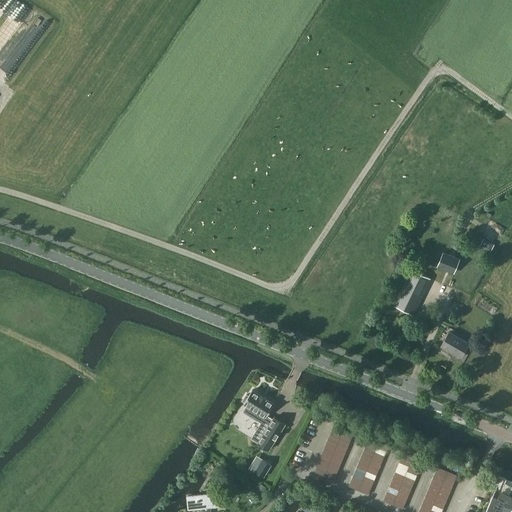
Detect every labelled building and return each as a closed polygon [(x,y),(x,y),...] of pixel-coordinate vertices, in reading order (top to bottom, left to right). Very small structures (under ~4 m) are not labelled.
[(484,238),(480,246),(490,251),(494,244),(484,238)] [(443,252),(438,265),(455,272),(460,259),(443,252)] [(412,270),(395,306),(413,314),(431,278),(412,270)] [(443,342),(450,329),(445,327),(438,340),(443,342)] [(461,356),(469,342),(450,331),(442,345),(461,356)] [(266,417),(274,403),(266,398),(260,394),(252,389),(248,395),(246,394),(242,400),(245,401),(244,403),(247,405),(243,411),(261,422),(252,438),(258,442),(269,449),(285,423),(274,416),(271,421),(266,417)] [(332,428),(342,432),(344,427),(334,423),(332,428)] [(344,427),(342,432),(352,436),(354,431),(344,427)] [(330,433),(340,437),(342,432),(332,428),(330,433)] [(342,432),(340,437),(350,441),(352,436),(342,432)] [(328,438),(338,442),(340,437),(330,433),(328,438)] [(340,437),(338,442),(348,446),(350,441),(340,437)] [(326,442),(336,446),(338,442),(328,438),(326,442)] [(367,442),(376,446),(378,442),(369,438),(367,442)] [(324,447),(334,451),(336,446),(326,442),(324,447)] [(338,442),(336,446),(346,450),(348,446),(338,442)] [(365,447),(374,451),(376,446),(367,442),(365,447)] [(378,442),(376,446),(386,451),(388,446),(378,442)] [(336,446),(334,451),(344,455),(346,450),(336,446)] [(376,446),(374,451),(384,455),(386,451),(376,446)] [(322,452),(332,456),(334,451),(324,447),(322,452)] [(363,452),(372,456),(374,451),(365,447),(363,452)] [(334,451),(332,456),(342,460),(344,455),(334,451)] [(374,451),(372,456),(382,460),(384,455),(374,451)] [(320,457),(330,461),(332,456),(322,452),(320,457)] [(360,457),(370,461),(372,456),(363,452),(360,457)] [(411,461),(413,456),(403,452),(401,457),(411,461)] [(332,456),(330,461),(340,465),(342,460),(332,456)] [(372,456),(370,461),(380,465),(382,460),(372,456)] [(411,461),(421,465),(423,460),(413,456),(411,461)] [(318,462),(328,466),(330,461),(320,457),(318,462)] [(358,462),(368,466),(370,461),(360,457),(358,462)] [(409,466),(411,461),(401,457),(399,462),(409,466)] [(255,471),(263,476),(271,464),(262,459),(255,471)] [(330,461),(328,466),(338,470),(340,465),(330,461)] [(370,461),(368,466),(378,470),(380,465),(370,461)] [(421,465),(411,461),(409,466),(419,470),(421,465)] [(316,467),(326,471),(328,466),(318,462),(316,467)] [(368,466),(358,462),(357,466),(366,470),(368,466)] [(397,467),(407,471),(409,466),(399,462),(397,467)] [(328,466),(326,471),(336,475),(338,470),(328,466)] [(364,475),(366,470),(357,466),(354,471),(364,475)] [(368,466),(366,470),(376,474),(378,470),(368,466)] [(419,470),(409,466),(407,471),(416,475),(419,470)] [(435,471),(445,475),(447,470),(437,466),(435,471)] [(326,471),(316,467),(314,471),(324,475),(326,471)] [(395,472),(405,476),(407,471),(397,467),(395,472)] [(366,470),(364,475),(374,479),(376,474),(366,470)] [(445,475),(455,480),(457,475),(447,470),(445,475)] [(326,471),(324,475),(334,479),(336,475),(326,471)] [(362,480),(364,475),(354,471),(352,476),(362,480)] [(407,471),(405,476),(414,480),(416,475),(407,471)] [(445,475),(435,471),(433,476),(443,480),(445,475)] [(393,477),(403,481),(405,476),(395,472),(393,477)] [(364,475),(362,480),(372,484),(374,479),(364,475)] [(455,480),(445,475),(443,480),(453,485),(455,480)] [(360,485),(362,480),(352,476),(350,480),(360,485)] [(405,476),(403,481),(412,485),(414,480),(405,476)] [(443,480),(433,476),(431,481),(441,485),(443,480)] [(391,481),(401,485),(403,481),(393,477),(391,481)] [(360,485),(350,480),(349,485),(358,489),(360,485)] [(362,480),(360,485),(370,489),(372,484),(362,480)] [(453,485),(443,480),(441,485),(451,489),(453,485)] [(389,486),(399,490),(401,485),(391,481),(389,486)] [(403,481),(401,485),(410,489),(412,485),(403,481)] [(441,485),(431,481),(429,486),(439,490),(441,485)] [(260,484),(258,488),(263,492),(266,487),(260,484)] [(370,489),(360,485),(358,489),(368,493),(370,489)] [(401,485),(399,490),(408,494),(410,489),(401,485)] [(451,489),(441,485),(439,490),(449,494),(451,489)] [(387,491),(397,495),(399,490),(389,486),(387,491)] [(439,490),(429,486),(427,491),(437,495),(439,490)] [(399,490),(397,495),(406,499),(408,494),(399,490)] [(449,494),(439,490),(437,495),(447,499),(449,494)] [(385,495),(395,500),(397,495),(387,491),(385,495)] [(425,496),(435,500),(437,495),(427,491),(425,496)] [(499,511),(501,509),(508,511),(511,511),(511,496),(503,491),(500,497),(498,495),(497,497),(492,495),(490,499),(491,500),(485,511),(499,511)] [(395,500),(385,495),(383,500),(393,504),(395,500)] [(397,495),(395,500),(404,504),(406,499),(397,495)] [(435,500),(445,504),(447,499),(437,495),(435,500)] [(435,500),(425,496),(423,500),(433,504),(435,500)] [(218,497),(187,499),(187,508),(219,506),(218,497)] [(395,500),(393,504),(403,508),(404,504),(395,500)] [(433,504),(423,500),(421,505),(431,509),(433,504)] [(445,504),(435,500),(433,504),(443,509),(445,504)] [(308,502),(303,509),(307,511),(319,511),(321,511),(316,507),(308,502)]
